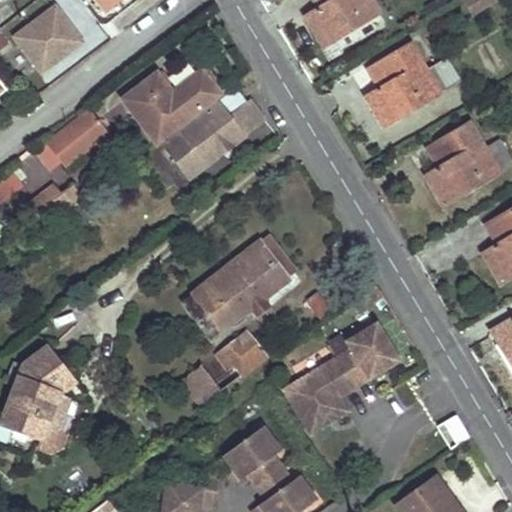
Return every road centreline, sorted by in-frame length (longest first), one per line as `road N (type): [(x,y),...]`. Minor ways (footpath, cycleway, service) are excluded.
road 1 (tertiary): [(237,0),(511,455)]
road 2 (unknown): [(203,0),(0,144)]
road 3 (unknown): [(468,383),(430,406),(371,490),(340,511)]
